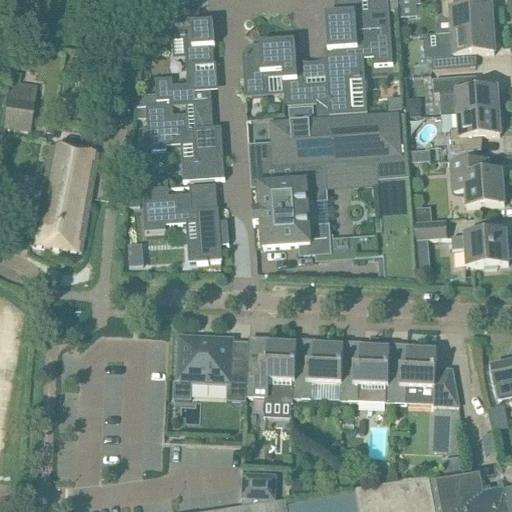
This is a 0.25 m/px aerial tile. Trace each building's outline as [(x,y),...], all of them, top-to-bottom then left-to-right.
[(371,0),(373,14),(390,12),(389,3),(388,0),(371,0)] [(439,21),(435,29),(436,37),(437,37),(498,33),(497,29),(497,25),(495,21),(494,17),(492,17),(491,10),(470,11),(466,9),(465,0),(441,0),(443,20),(439,21)] [(398,2),(389,3),(390,12),(399,12),(398,2)] [(393,67),(390,12),(373,14),(333,17),(333,19),(354,17),(356,41),(337,42),(336,46),(334,51),(333,54),(330,57),(325,62),(327,87),(330,119),(352,117),(350,83),(366,82),(364,62),(374,61),(374,68),(393,67)] [(216,66),(215,66),(213,50),(215,50),(214,31),(201,32),(201,22),(171,23),(172,43),(184,42),(187,88),(173,89),(172,81),(155,83),(157,105),(169,104),(170,109),(173,110),(212,107),(211,93),(198,94),(196,70),(217,68),(216,66)] [(43,45),(44,32),(19,30),(18,43),(43,45)] [(436,37),(424,38),(425,61),(432,61),(433,74),(446,74),(451,73),(471,72),(470,61),(473,58),(495,57),(494,50),(496,50),(497,46),(498,41),(498,37),(498,33),(437,37),(436,37)] [(317,120),(330,119),(327,87),(304,89),(303,65),(300,64),(295,62),(290,57),(289,55),(286,52),(284,47),(254,49),(255,62),(243,63),(245,101),(267,99),(267,84),(268,84),(268,81),(283,80),(285,110),(316,108),(317,120)] [(501,102),(500,99),(498,99),(497,92),(475,94),(472,91),(471,81),(433,83),(434,98),(440,97),(441,120),(459,118),(504,115),(504,112),(503,109),(502,105),(501,102)] [(9,85),(2,132),(30,136),(37,89),(9,85)] [(139,99),(137,111),(146,111),(148,111),(147,99),(139,99)] [(174,119),(173,110),(170,109),(148,111),(146,111),(147,122),(148,133),(140,133),(138,166),(153,165),(152,155),(167,154),(166,150),(194,148),(195,163),(192,164),(192,165),(185,165),(187,184),(183,184),(183,186),(225,183),(225,181),(224,181),(221,145),(215,146),(214,131),(189,133),(188,118),(174,119)] [(137,111),(136,123),(147,122),(146,111),(137,111)] [(261,213),(253,214),(254,229),(263,229),(264,252),(301,250),(302,258),(329,256),(328,230),(309,232),(308,204),(326,203),(323,165),(378,161),(379,165),(377,165),(382,240),(353,242),(354,262),(383,260),(385,284),(418,285),(410,166),(409,156),(407,119),(313,126),(312,113),(292,114),(292,126),(272,128),(275,168),(295,167),(297,187),(260,190),(261,213)] [(450,135),(452,164),(470,163),(476,163),(476,154),(476,144),(478,141),(500,139),(500,132),(502,132),(503,126),(504,122),(504,119),(504,115),(459,118),(460,131),(453,132),(450,135)] [(50,148),(31,228),(28,248),(81,257),(98,157),(78,154),(50,148)] [(429,154),(409,156),(410,166),(430,165),(429,154)] [(470,163),(452,164),(450,165),(453,196),(466,195),(467,212),(505,209),(503,175),(491,176),(490,162),(476,163),(470,163)] [(218,212),(193,214),(192,198),(169,200),(169,191),(148,192),(148,200),(143,200),(145,235),(167,234),(166,229),(198,227),(199,246),(187,246),(189,267),(199,266),(199,268),(210,267),(210,266),(223,265),(222,249),(229,249),(228,225),(226,225),(226,229),(219,230),(218,212)] [(131,196),(130,212),(141,211),(140,195),(131,196)] [(447,243),(446,225),(414,227),(416,245),(447,243)] [(465,240),(452,241),(453,254),(466,253),(467,271),(509,268),(507,236),(465,239),(465,240)] [(247,401),(248,367),(230,367),(231,345),(212,344),(212,343),(210,343),(210,344),(203,343),(203,342),(201,342),(201,343),(181,343),(180,383),(181,383),(180,387),(175,387),(175,403),(191,404),(192,383),(207,384),(207,386),(212,386),(212,384),(228,385),(227,405),(247,406),(247,401)] [(293,408),(293,403),(296,348),(268,346),(267,362),(250,361),(250,346),(249,345),(249,359),(248,367),(247,401),(265,402),(265,407),(293,408)] [(314,387),(341,388),(343,350),(314,348),(314,364),(297,363),(297,348),(296,348),(293,403),(313,404),(314,387)] [(341,388),(340,405),(359,406),(387,407),(387,390),(389,352),(361,351),(360,366),(343,365),(344,350),(343,350),(341,388)] [(389,352),(387,390),(387,407),(433,409),(459,411),(452,373),(436,373),(437,354),(408,353),(407,368),(390,367),(391,352),(389,352)] [(499,405),(511,401),(511,366),(492,371),(499,405)] [(501,411),(487,413),(492,434),(505,432),(501,411)] [(345,453),(346,471),(361,470),(360,452),(345,453)] [(511,511),(511,469),(500,471),(501,480),(499,480),(505,511),(511,511)] [(505,511),(499,480),(488,482),(486,473),(429,482),(434,511),(505,511)] [(242,490),(242,503),(274,505),(276,479),(243,478),(243,480),(242,490)] [(342,479),(329,480),(330,495),(343,494),(342,479)] [(292,496),(304,497),(305,483),(292,482),(292,496)] [(434,511),(429,482),(355,493),(358,511),(434,511)] [(275,505),(275,511),(287,511),(285,503),(275,505)]
